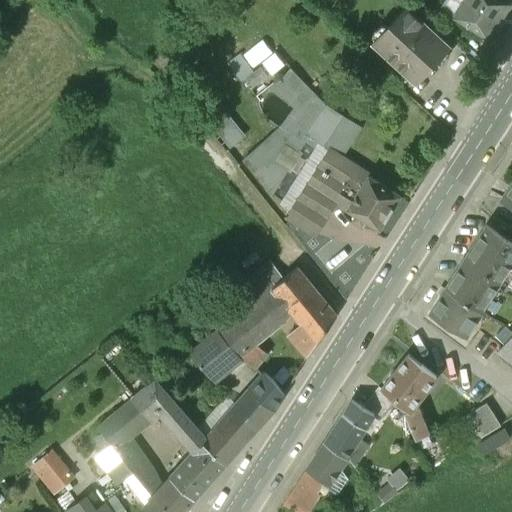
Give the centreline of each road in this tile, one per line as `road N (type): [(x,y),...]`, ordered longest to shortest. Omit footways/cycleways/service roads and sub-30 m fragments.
road 1 (track): [(253,195),(167,84),(118,60),(73,0)]
road 2 (primary): [(511,92),(379,295)]
road 3 (primary): [(363,321),(239,511)]
road 4 (residential): [(363,321),(253,195)]
road 5 (residential): [(511,395),(379,295)]
